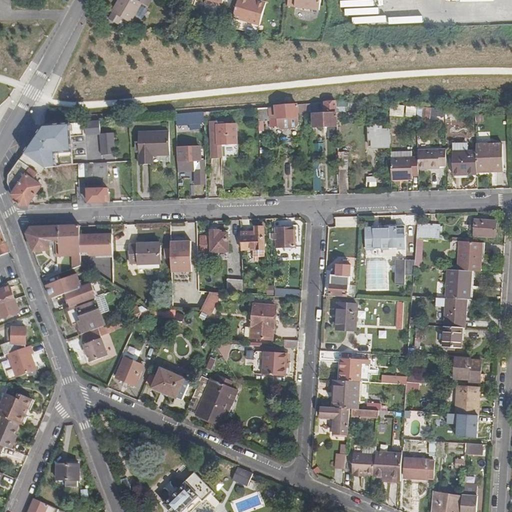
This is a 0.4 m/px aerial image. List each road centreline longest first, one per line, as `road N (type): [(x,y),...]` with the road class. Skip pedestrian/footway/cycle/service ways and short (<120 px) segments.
road 1 (track): [(69,105),(511,71)]
road 2 (residential): [(11,217),(320,208)]
road 3 (residential): [(300,482),(320,208)]
road 4 (residential): [(73,393),(300,482)]
road 5 (residential): [(498,511),(511,284)]
road 6 (residential): [(320,208),(511,201)]
road 7 (residential): [(11,217),(73,393)]
road 8 (residential): [(0,149),(81,0)]
road 9 (residential): [(73,393),(15,511)]
road 10 (residential): [(118,511),(73,393)]
